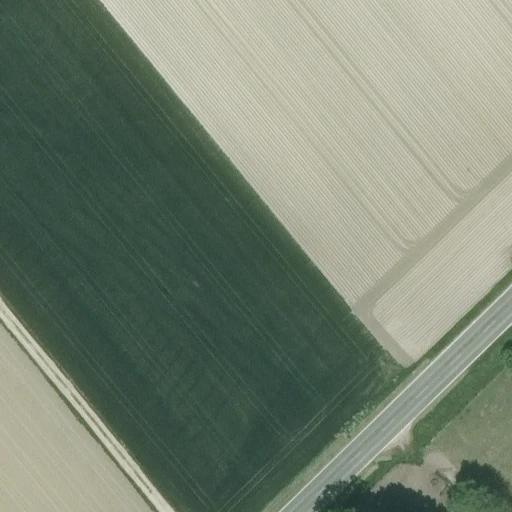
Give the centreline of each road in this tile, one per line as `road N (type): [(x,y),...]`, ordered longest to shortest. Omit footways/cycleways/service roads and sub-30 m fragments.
road 1 (secondary): [(299,511),(511,305)]
road 2 (track): [(164,511),(0,310)]
